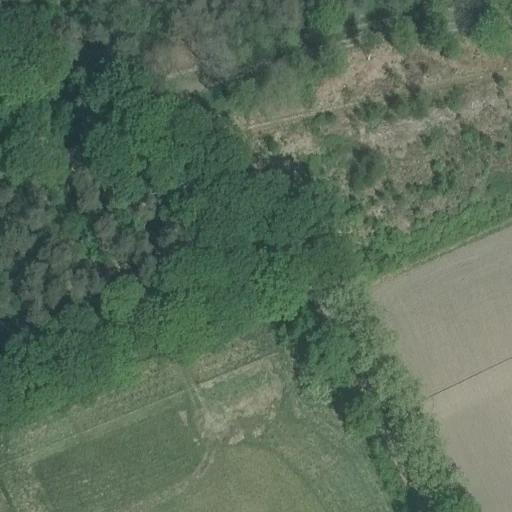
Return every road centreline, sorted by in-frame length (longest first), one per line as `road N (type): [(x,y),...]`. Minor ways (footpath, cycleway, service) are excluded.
road 1 (track): [(414,511),(292,261),(95,128)]
road 2 (track): [(511,22),(306,55),(95,128)]
